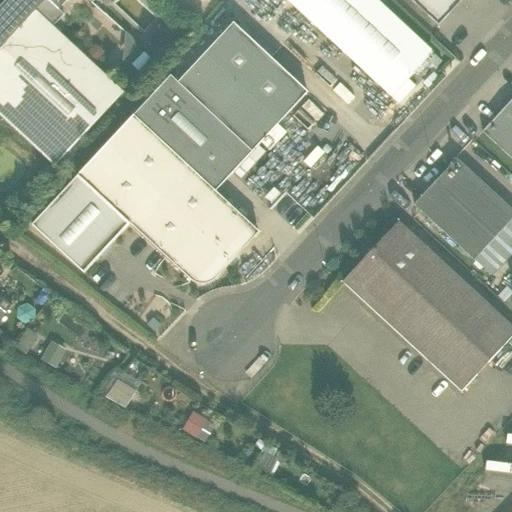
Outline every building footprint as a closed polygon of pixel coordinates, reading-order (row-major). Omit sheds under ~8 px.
[(7,0),(0,8),(0,48),(34,12),(45,0),(57,11),(67,0),(7,0)] [(285,0),(341,52),(382,8),(373,0),(285,0)] [(408,0),(438,27),(462,0),(408,0)] [(432,54),(382,8),(341,52),(391,98),(432,54)] [(0,48),(0,116),(54,167),(122,94),(34,12),(0,48)] [(170,78),(133,118),(214,193),(307,94),(232,25),(177,85),(170,78)] [(155,52),(171,40),(161,27),(145,39),(155,52)] [(120,62),(137,44),(120,30),(104,48),(120,62)] [(511,100),(482,133),(511,160),(511,100)] [(129,225),(173,266),(229,207),(214,193),(133,118),(78,177),(129,225)] [(414,206),(474,261),(497,236),(511,219),(511,212),(456,160),(414,206)] [(84,275),(129,225),(78,177),(32,226),(84,275)] [(258,234),(229,207),(173,266),(190,281),(191,283),(198,285),(202,286),(209,284),(215,281),(258,234)] [(511,219),(497,236),(510,248),(511,246),(511,219)] [(342,283),(461,393),(511,337),(511,328),(397,223),(342,283)] [(511,254),(511,249),(510,248),(497,236),(474,261),(491,277),(511,254)] [(0,321),(10,303),(0,297),(0,321)] [(51,342),(42,358),(56,367),(66,350),(51,342)] [(126,408),(140,381),(117,370),(103,397),(126,408)] [(182,429),(204,443),(215,426),(193,412),(182,429)] [(269,446),(259,471),(270,475),(279,450),(269,446)]
